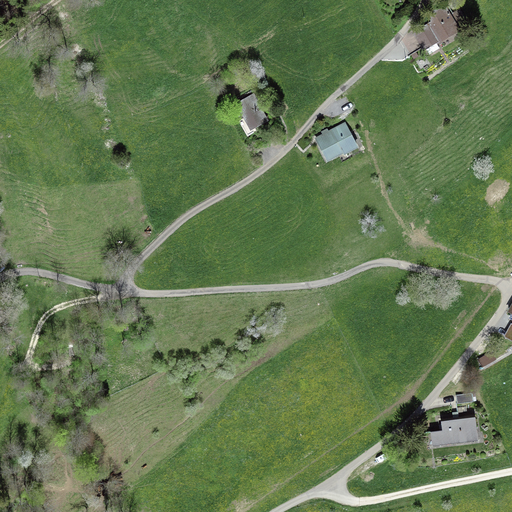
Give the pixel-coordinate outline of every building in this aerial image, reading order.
[(415,33),(424,46),(425,47),(428,52),(431,53),(439,48),(434,40),(437,39),(438,40),(457,29),(456,28),(463,24),(455,11),(453,13),(447,4),(433,13),(437,19),(415,33)] [(238,104),(251,127),(266,119),(264,116),(261,118),(254,105),(258,103),(254,95),(238,104)] [(316,139),(325,155),(341,146),(344,153),(357,147),(345,124),(316,139)] [(60,334),(65,345),(75,340),(69,329),(60,334)] [(492,352),(479,359),(482,365),(495,357),(492,352)] [(457,403),(473,401),(472,392),(456,394),(457,403)] [(471,427),(476,427),(475,413),(441,418),(444,441),(456,439),(456,443),(472,441),(471,427)]
